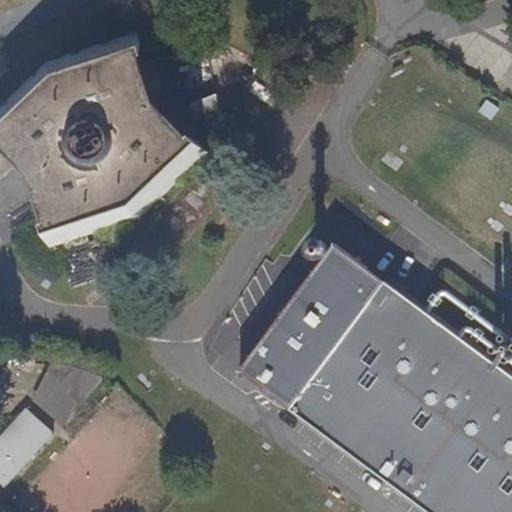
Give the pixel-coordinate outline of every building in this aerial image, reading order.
[(160,99),(138,42),(144,40),(140,32),(138,33),(135,27),(130,28),(132,34),(110,41),(107,35),(102,37),(104,43),(81,50),(78,45),(73,46),(74,52),(52,59),(48,54),(45,57),(44,58),(46,63),(30,79),(26,75),(22,79),(26,84),(9,101),(4,96),(0,100),(4,105),(0,109),(0,142),(34,178),(53,236),(48,238),(49,244),(52,244),(54,249),(56,249),(58,248),(57,242),(81,235),(83,240),(85,240),(87,239),(86,234),(109,227),(112,232),(115,231),(115,229),(114,226),(137,218),(140,221),(141,224),(145,222),(143,216),(161,200),(163,201),(164,203),(166,203),(168,201),(165,196),(183,179),(187,182),(189,181),(190,179),(187,174),(205,158),(208,161),(210,161),(212,160),(209,155),(211,153),(203,146),(200,149),(160,99)] [(246,324),(267,294),(254,285),(232,315),(246,324)] [(511,511),(511,382),(392,289),(292,416),(415,511),(511,511)] [(217,348),(236,361),(245,366),(263,341),(234,321),(217,348)] [(304,384),(308,379),(311,373),(312,366),(311,360),(309,354),(306,348),(301,344),(296,340),(289,338),(283,338),(277,339),(271,341),(265,345),(261,349),(258,355),(256,361),(256,368),(257,374),(260,380),(264,385),(269,389),(275,392),(281,393),(288,393),(294,391),(300,388),(304,384)] [(0,489),(51,436),(20,407),(0,428),(0,489)]
